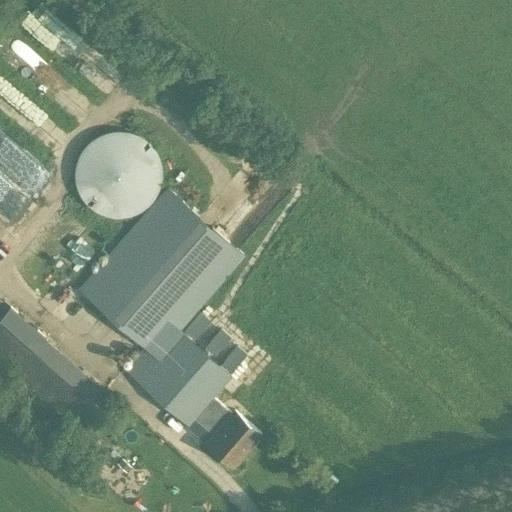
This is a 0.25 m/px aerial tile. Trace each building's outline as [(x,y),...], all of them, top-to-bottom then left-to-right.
[(39,0),(30,0),(16,16),(35,32),(53,12),(39,0)] [(50,170),(0,126),(0,212),(8,219),(50,170)] [(75,171),(75,175),(75,179),(76,182),(77,186),(78,190),(79,193),(81,196),(83,199),(86,202),(89,205),(91,208),(95,210),(98,212),(101,213),(105,215),(109,216),(112,216),(116,217),(120,217),(124,217),(127,216),(131,215),(135,214),(138,212),(142,210),(145,208),(148,206),(150,203),(153,200),(155,197),(157,194),(159,190),(160,187),(161,183),(162,179),(162,176),(162,172),(162,168),(161,164),(161,161),(159,157),(158,153),(156,150),(154,147),(151,144),(149,141),(146,139),(143,136),(139,134),(136,133),(132,131),(128,130),(125,130),(121,129),(117,129),(113,129),(109,130),(106,131),(102,132),(99,134),(95,136),(92,138),(89,140),(86,143),(84,146),(82,149),(80,152),(78,156),(77,160),(76,163),(75,167),(75,171)] [(126,366),(141,382),(187,423),(193,415),(213,433),(208,439),(235,463),(262,432),(235,408),(232,411),(212,394),(230,373),(185,333),(169,352),(162,346),(243,253),(169,188),(81,289),(146,345),(126,366)] [(70,246),(61,256),(75,269),(100,243),(81,224),(64,240),(70,246)] [(0,363),(73,427),(107,389),(3,299),(0,302),(0,363)]
